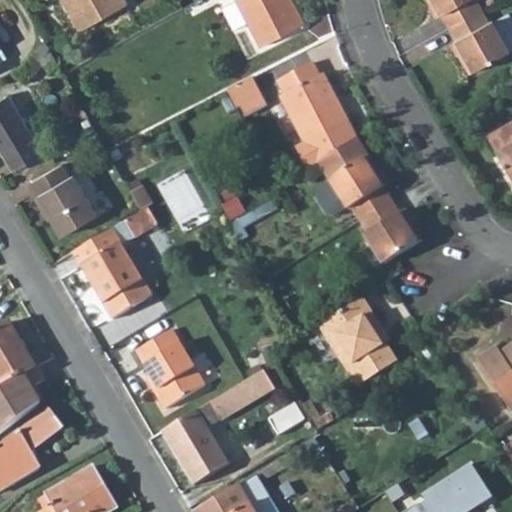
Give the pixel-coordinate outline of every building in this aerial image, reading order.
[(65,0),(83,33),(132,7),(127,0),(65,0)] [(236,0),(239,4),(263,53),(308,31),(292,0),(236,0)] [(430,0),(440,18),(444,16),(451,28),(483,10),(476,0),(430,0)] [(495,20),(490,23),(483,10),(451,28),(458,39),(453,42),(472,74),(511,51),(495,20)] [(25,82),(53,56),(46,43),(16,72),(25,82)] [(310,68),(275,86),(281,99),(277,101),(300,145),(289,150),(301,172),(319,161),(352,140),(345,127),(321,80),(317,81),(310,68)] [(233,112),(258,99),(249,80),(223,93),(233,112)] [(43,158),(7,99),(0,103),(0,152),(12,173),(43,158)] [(349,210),(353,208),(360,219),(392,200),(385,188),(388,186),(369,155),(357,137),(352,140),(319,161),(332,182),(349,210)] [(511,148),(499,156),(511,178),(511,148)] [(63,237),(96,217),(71,175),(67,178),(60,166),(31,184),(63,237)] [(336,218),(349,210),(332,182),(319,190),(317,197),(329,216),(336,218)] [(403,210),(400,212),(392,200),(360,219),(368,231),(364,234),(383,264),(421,239),(403,210)] [(142,212),(144,216),(153,212),(151,206),(142,212)] [(120,245),(143,233),(160,223),(153,212),(144,216),(142,212),(71,254),(110,321),(150,298),(120,245)] [(364,296),(317,326),(356,388),(397,362),(386,346),(375,328),(382,324),(364,296)] [(0,385),(1,387),(37,366),(10,321),(0,327),(0,385)] [(382,324),(375,328),(386,346),(393,341),(382,324)] [(165,409),(203,387),(171,331),(137,351),(151,377),(158,387),(153,390),(165,409)] [(510,408),(511,407),(511,343),(502,350),(499,344),(477,358),(510,408)] [(45,381),(37,366),(1,387),(0,387),(0,433),(41,403),(33,389),(45,381)] [(220,420),(274,388),(262,370),(245,380),(210,402),(220,420)] [(151,377),(146,379),(153,390),(158,387),(151,377)] [(220,420),(210,402),(196,410),(208,428),(220,420)] [(277,435),(303,419),(293,403),(267,419),(277,435)] [(30,452),(63,427),(50,409),(0,446),(0,491),(39,470),(30,452)] [(193,486),(230,465),(208,428),(196,410),(164,430),(160,432),(193,486)] [(321,447),(315,437),(285,456),(291,466),(321,447)] [(511,442),(501,450),(511,467),(511,442)] [(253,476),(258,485),(291,466),(285,456),(253,476)] [(469,511),(496,495),(474,461),(424,492),(428,499),(403,511),(469,511)] [(107,511),(119,506),(95,466),(36,500),(42,511),(39,511),(107,511)] [(254,511),(238,485),(194,511),(254,511)]
